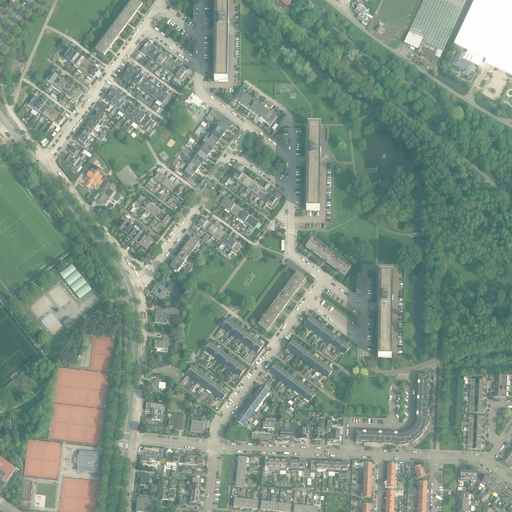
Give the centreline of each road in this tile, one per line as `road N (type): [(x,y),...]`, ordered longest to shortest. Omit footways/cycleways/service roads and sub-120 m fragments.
road 1 (unclassified): [(511,126),(328,0)]
road 2 (residential): [(127,286),(144,278),(188,220),(246,127)]
road 3 (residential): [(38,165),(145,24)]
road 4 (residential): [(216,446),(218,426),(307,300)]
road 5 (residential): [(393,355),(395,268),(364,267),(363,309)]
road 6 (unclassified): [(349,453),(216,446)]
road 7 (residential): [(122,274),(124,259),(83,204),(66,184),(54,184)]
